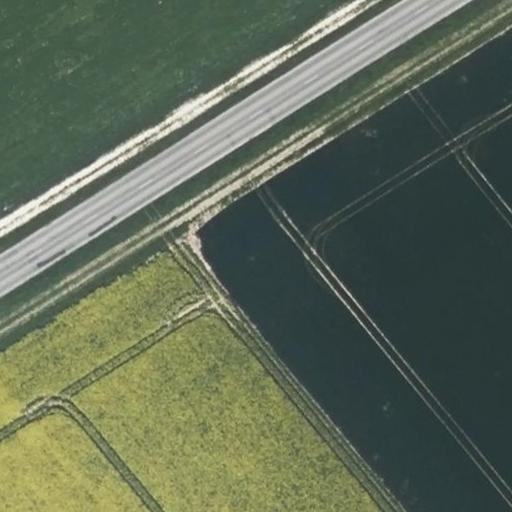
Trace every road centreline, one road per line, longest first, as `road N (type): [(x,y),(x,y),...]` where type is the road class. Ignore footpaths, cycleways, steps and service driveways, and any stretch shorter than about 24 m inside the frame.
road 1 (track): [(511,6),(166,223),(401,511)]
road 2 (secondary): [(0,279),(443,0)]
road 3 (track): [(361,0),(0,221)]
road 4 (track): [(0,328),(166,223),(142,189)]
